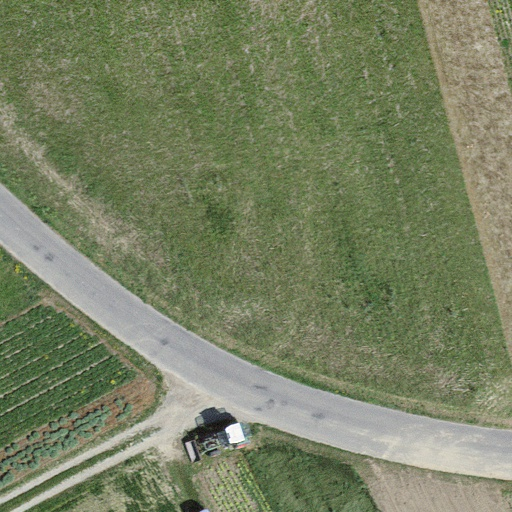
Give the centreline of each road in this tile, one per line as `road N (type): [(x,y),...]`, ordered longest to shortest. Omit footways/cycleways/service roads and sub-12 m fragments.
road 1 (unclassified): [(511,455),(388,435),(284,404),(141,327),(0,213)]
road 2 (track): [(234,380),(0,509)]
